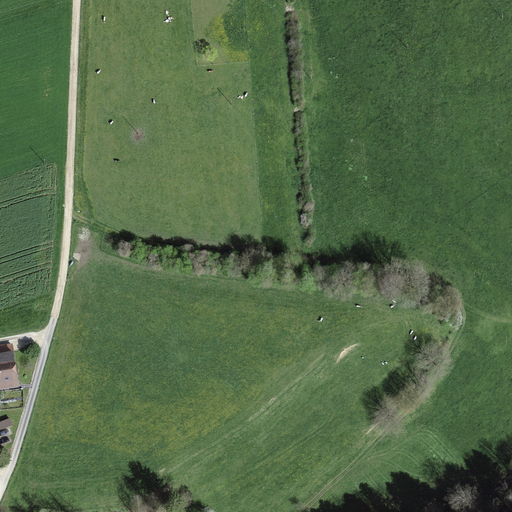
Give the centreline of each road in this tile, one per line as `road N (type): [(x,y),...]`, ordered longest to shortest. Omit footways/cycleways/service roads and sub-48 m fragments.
road 1 (track): [(511,320),(401,275),(154,249),(68,213)]
road 2 (track): [(77,0),(65,256),(51,327)]
road 3 (unclassified): [(0,493),(51,327)]
